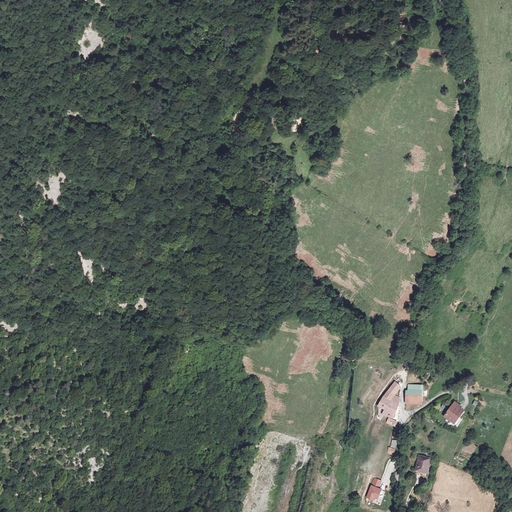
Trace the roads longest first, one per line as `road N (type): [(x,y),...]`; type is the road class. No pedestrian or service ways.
road 1 (track): [(113,511),(152,362),(231,144),(233,71),(267,0)]
road 2 (track): [(421,305),(451,245),(465,171),(465,88),(444,0)]
road 3 (unclassified): [(394,511),(406,359),(421,305)]
